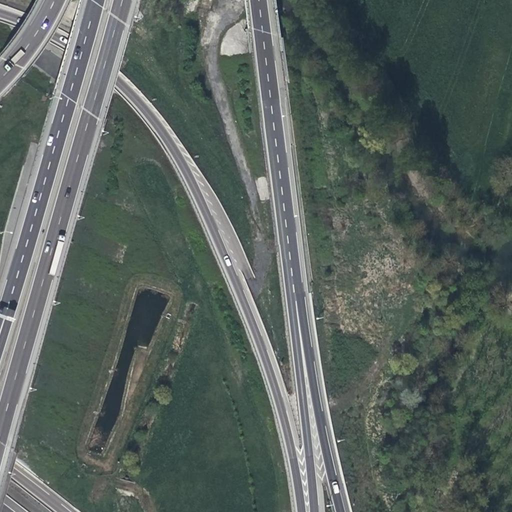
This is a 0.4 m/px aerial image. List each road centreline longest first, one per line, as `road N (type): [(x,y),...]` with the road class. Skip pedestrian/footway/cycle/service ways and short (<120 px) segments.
road 1 (motorway): [(300,511),(264,357),(180,160),(108,73),(66,42),(0,12)]
road 2 (trunk): [(0,432),(122,0)]
road 3 (trunk): [(95,0),(5,314)]
road 4 (trunk): [(296,298),(260,0)]
road 5 (motorway): [(340,511),(296,298)]
road 6 (trunk): [(314,511),(296,298)]
road 7 (track): [(511,395),(438,469),(405,485)]
